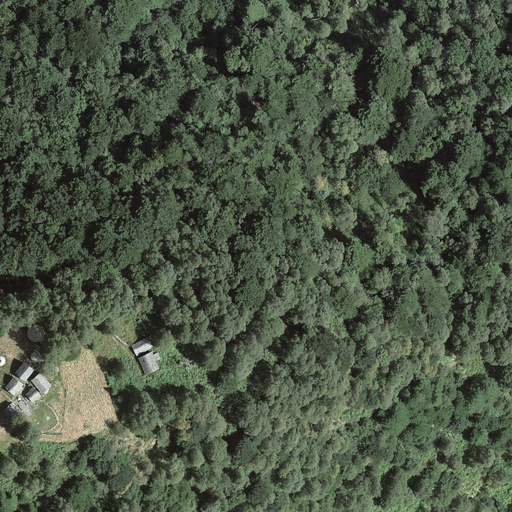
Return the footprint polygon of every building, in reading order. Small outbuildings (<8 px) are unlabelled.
[(147,336),(131,344),(136,352),(151,343),(147,336)] [(151,350),(139,356),(147,374),(159,369),(151,350)] [(26,379),(34,368),(25,361),(17,371),(26,379)] [(41,372),(32,379),(41,391),(51,384),(41,372)] [(22,383),(14,376),(5,387),(13,394),(22,383)] [(35,387),(26,393),(32,403),(41,397),(35,387)] [(13,400),(1,411),(13,423),(24,413),(13,400)]
